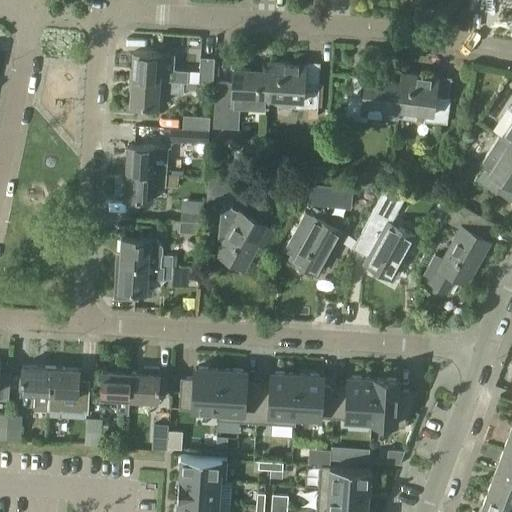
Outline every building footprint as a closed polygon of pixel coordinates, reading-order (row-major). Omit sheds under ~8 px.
[(470,0),(470,7),(486,9),(486,0),(470,0)] [(134,52),(132,78),(159,80),(170,81),(185,82),(188,82),(189,70),(186,70),(174,69),(175,55),(134,52)] [(214,57),(202,56),(200,83),(213,84),(214,57)] [(304,82),(305,63),(269,61),(268,70),(267,97),(295,99),(294,108),(317,109),(319,83),(304,82)] [(217,86),(215,112),(238,113),(239,105),(266,106),(267,97),(268,70),(233,68),(232,86),(217,86)] [(401,72),(400,81),(397,107),(396,116),(416,119),(417,110),(425,111),(424,120),(447,123),(450,97),(435,95),(437,77),(401,72)] [(348,93),(345,118),(367,121),(368,113),(396,116),(397,107),(400,81),(366,76),(364,95),(348,93)] [(132,78),(130,105),(157,107),(159,80),(132,78)] [(185,82),(170,81),(170,88),(168,88),(168,91),(170,91),(170,92),(184,93),(185,82)] [(511,103),(509,108),(511,109),(511,120),(502,135),(511,141),(511,103)] [(191,116),(185,115),(183,127),(209,129),(210,118),(191,116)] [(181,140),(191,141),(208,143),(209,129),(183,127),(181,140)] [(500,134),(481,164),(482,165),(474,179),(496,193),(504,180),(511,185),(511,141),(502,135),(500,134)] [(128,144),(126,171),(154,172),(167,173),(167,162),(155,161),(156,146),(128,144)] [(179,174),(167,173),(154,172),(126,171),(125,197),(153,198),(154,185),(178,187),(179,174)] [(221,207),(218,237),(218,240),(222,240),(215,253),(243,268),(256,244),(264,249),(275,230),(239,210),(231,210),(235,175),(208,174),(206,200),(223,202),(223,207),(221,207)] [(312,182),(309,201),(351,207),(354,187),(312,182)] [(387,185),(353,246),(368,254),(364,262),(392,277),(410,244),(415,235),(391,222),(406,195),(387,185)] [(435,252),(424,273),(432,278),(429,284),(438,289),(444,292),(453,276),(466,282),(489,240),(486,238),(494,222),(454,200),(443,218),(460,227),(444,257),(435,252)] [(191,210),(183,209),(181,221),(202,222),(203,211),(191,210)] [(305,211),(284,249),(292,253),(289,258),(317,273),(336,239),(340,231),(312,215),(305,211)] [(180,231),(191,233),(201,234),(202,222),(181,221),(180,231)] [(122,237),(121,253),(119,253),(118,263),(177,267),(178,254),(163,254),(163,246),(158,240),(122,237)] [(118,263),(118,273),(116,273),(114,296),(136,297),(136,291),(146,292),(147,278),(158,278),(159,277),(172,278),(172,284),(187,285),(188,267),(177,267),(118,263)] [(24,365),(22,392),(35,393),(34,410),(48,411),(50,394),(51,367),(24,365)] [(129,407),(157,409),(160,367),(145,366),(144,372),(131,372),(130,398),(129,405),(129,407)] [(62,412),(63,394),(78,395),(80,369),(51,367),(50,394),(48,411),(62,412)] [(219,410),(221,368),(196,367),(196,377),(181,376),(179,407),(218,410),(219,410)] [(217,419),(256,422),(259,381),(245,380),(246,370),(221,368),(219,410),(218,410),(217,419)] [(129,413),(129,407),(129,405),(130,398),(131,372),(103,370),(101,403),(101,405),(118,406),(118,413),(129,413)] [(272,382),(259,381),(256,422),(296,424),(296,414),(295,414),(298,373),(273,371),(272,382)] [(328,416),(334,417),(335,386),(322,385),(323,374),(298,373),(295,414),(296,414),(328,416)] [(334,417),(371,419),(372,419),(374,377),(349,376),(349,386),(335,386),(334,417)] [(399,389),(399,379),(374,377),(372,419),(371,419),(371,424),(405,426),(418,391),(399,389)] [(0,437),(8,438),(9,414),(0,413),(0,437)] [(9,414),(8,438),(21,439),(23,415),(9,414)] [(89,418),(87,443),(102,444),(103,419),(89,418)] [(155,424),(153,447),(166,448),(168,425),(155,424)] [(511,425),(503,447),(511,450),(511,425)] [(169,430),(168,447),(176,448),(182,448),(183,431),(169,430)] [(217,436),(217,446),(227,447),(227,437),(217,436)] [(332,447),(331,458),(369,461),(370,449),(332,447)] [(511,450),(503,447),(495,470),(511,476),(511,450)] [(321,449),(321,464),(330,464),(330,450),(321,449)] [(389,449),(388,461),(400,462),(405,450),(389,449)] [(181,454),(179,478),(221,481),(226,481),(228,458),(181,454)] [(271,468),(271,460),(259,460),(259,468),(271,468)] [(271,460),(271,468),(283,469),(283,461),(271,460)] [(321,464),(319,485),(370,489),(372,468),(321,464)] [(487,493),(511,502),(511,476),(495,470),(487,493)] [(220,501),(221,481),(179,478),(178,498),(220,501)] [(319,485),(318,507),(369,511),(370,489),(319,485)] [(258,492),(257,504),(265,504),(266,492),(258,492)] [(273,493),(272,505),(288,506),(289,494),(273,493)] [(511,511),(511,502),(487,493),(479,511),(511,511)] [(218,511),(220,501),(178,498),(176,511),(218,511)]
